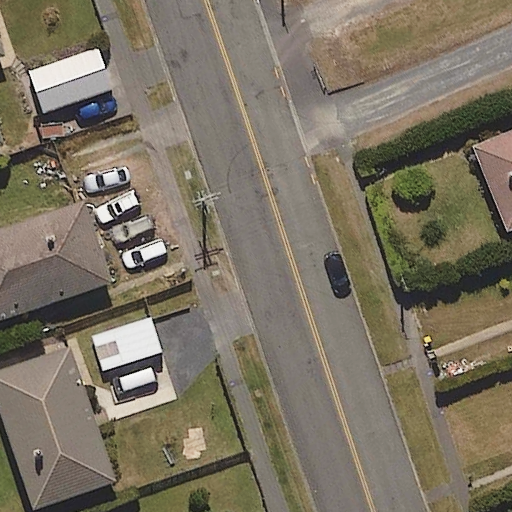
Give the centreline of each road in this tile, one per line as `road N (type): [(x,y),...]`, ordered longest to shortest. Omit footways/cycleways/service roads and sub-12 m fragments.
road 1 (secondary): [(251,143),(378,511)]
road 2 (residential): [(251,143),(511,40)]
road 3 (secondary): [(202,0),(251,143)]
